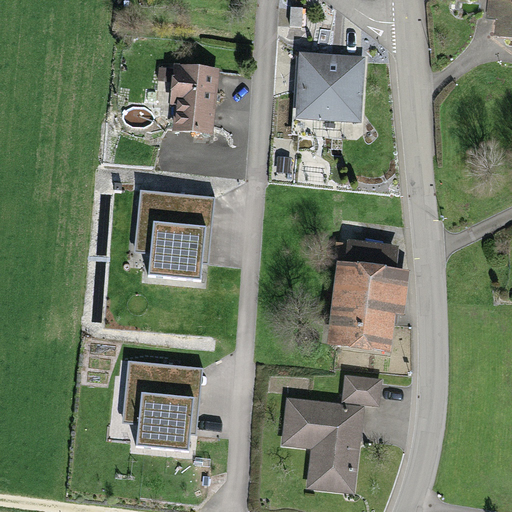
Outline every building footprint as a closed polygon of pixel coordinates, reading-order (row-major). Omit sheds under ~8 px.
[(511,0),(481,0),(477,45),(491,47),(511,48),(511,0)] [(326,57),(295,55),(292,126),(360,133),(360,60),(326,57)] [(177,70),(172,130),(219,135),(222,101),(225,75),(177,70)] [(208,259),(214,201),(140,192),(134,252),(153,254),(151,274),(204,279),(208,259)] [(343,267),(335,346),(392,352),(396,307),(404,308),(405,298),(408,273),(399,272),(402,252),(351,247),(349,267),(343,267)] [(195,426),(201,368),(129,361),(126,423),(141,425),(138,444),(194,451),(195,426)] [(370,382),(339,378),(338,403),(370,405),(370,382)] [(306,406),(282,404),(278,443),(308,446),(303,488),(348,493),(356,411),(306,406)]
